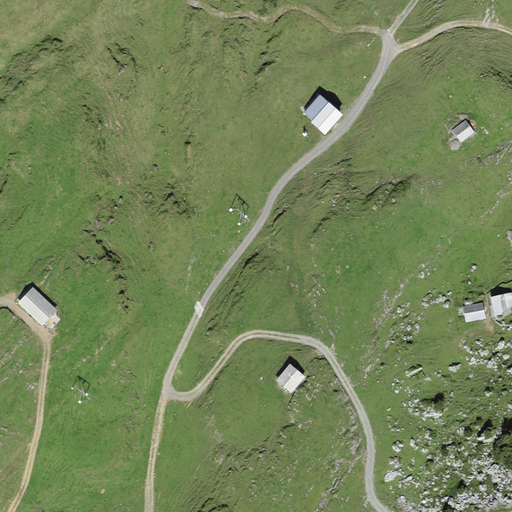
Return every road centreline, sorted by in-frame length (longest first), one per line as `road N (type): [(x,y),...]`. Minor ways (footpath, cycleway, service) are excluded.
road 1 (track): [(174,395),(166,374),(213,281),(251,237),(282,178),(348,124),(412,0)]
road 2 (track): [(385,511),(369,485),(367,426),(334,359),(316,342),(245,334),(194,393),(174,395)]
road 3 (track): [(12,511),(31,459),(49,347),(0,303)]
road 4 (track): [(174,395),(150,467),(151,511)]
